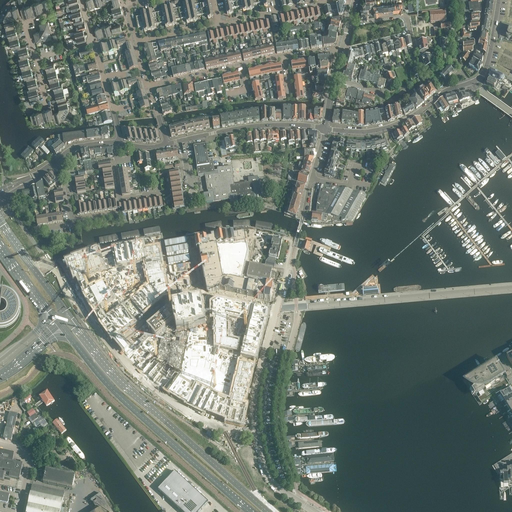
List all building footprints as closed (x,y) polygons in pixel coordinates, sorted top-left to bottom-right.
[(41,11),(42,14),(46,12),(46,10),(49,9),(46,0),(30,5),(31,6),(20,9),(23,20),(26,19),(25,17),(28,16),(31,15),(32,18),(34,17),(34,16),(36,15),(35,13),(38,12),(41,11)] [(89,8),(94,6),(92,0),(86,0),(89,8)] [(200,5),(201,10),(212,8),(209,0),(203,0),(205,4),(200,5)] [(257,0),(250,0),(236,3),(237,8),(242,7),(243,11),(254,9),(253,5),(258,4),(257,0)] [(279,0),(282,8),(287,7),(285,0),(279,0)] [(396,0),(398,11),(400,11),(400,12),(402,11),(402,10),(403,10),(402,8),(404,8),(402,0),(396,0)] [(486,0),(485,16),(489,17),(489,13),(492,13),(493,1),(494,1),(494,0),(486,0)] [(66,6),(66,7),(68,12),(72,11),(80,8),(78,2),(66,6)] [(184,8),(178,9),(180,14),(201,10),(200,5),(195,6),(194,2),(183,4),(184,8)] [(236,3),(225,5),(227,14),(233,13),(232,9),(237,8),(236,3)] [(336,5),(339,16),(340,19),(342,18),(342,17),(346,5),(344,3),(336,5)] [(471,5),(464,6),(463,6),(465,16),(481,13),(481,10),(480,3),(471,5)] [(162,12),(157,13),(158,19),(180,14),(178,9),(173,10),(173,6),(162,9),(162,12)] [(18,48),(20,58),(21,58),(30,55),(32,55),(31,52),(29,53),(28,50),(27,47),(29,47),(29,44),(23,46),(22,44),(20,44),(19,41),(18,38),(21,38),(19,33),(17,34),(16,31),(15,28),(18,27),(16,23),(14,23),(13,21),(13,20),(15,18),(18,17),(18,19),(21,19),(18,7),(9,10),(3,19),(12,49),(18,48)] [(212,8),(201,10),(202,16),(207,15),(208,18),(213,17),(212,8)] [(180,14),(181,20),(186,19),(187,23),(198,20),(197,17),(202,16),(201,10),(180,14)] [(69,17),(70,19),(82,16),(80,11),(72,13),(73,16),(69,17)] [(136,18),(137,23),(158,19),(157,13),(152,14),(151,11),(140,13),(141,17),(136,18)] [(369,12),(360,13),(359,14),(360,16),(358,17),(359,19),(360,19),(360,20),(368,18),(368,15),(374,14),(373,11),(369,12)] [(429,13),(430,24),(447,23),(446,12),(429,13)] [(180,14),(158,19),(159,24),(165,23),(165,27),(176,25),(176,21),(181,20),(180,14)] [(485,16),(482,30),(488,32),(491,17),(489,17),(485,16)] [(270,19),(273,33),(276,32),(275,27),(278,26),(276,17),(270,19)] [(158,19),(137,23),(138,29),(143,28),(144,31),(155,29),(154,25),(159,24),(158,19)] [(37,24),(37,25),(38,26),(40,26),(41,28),(41,29),(39,31),(36,32),(36,30),(31,31),(32,36),(34,35),(36,42),(41,40),(42,40),(45,39),(48,34),(48,35),(48,34),(51,30),(50,26),(49,26),(48,22),(49,22),(49,20),(48,21),(37,24)] [(511,25),(501,22),(499,39),(511,42),(511,25)] [(76,25),(77,31),(86,29),(84,23),(76,25)] [(122,24),(112,27),(113,33),(122,30),(121,27),(123,26),(122,24)] [(443,36),(443,38),(445,38),(452,37),(450,29),(444,30),(445,36),(443,36)] [(77,42),(86,40),(83,30),(74,32),(75,35),(72,36),(73,40),(76,39),(77,42)] [(481,34),(479,41),(486,43),(488,35),(481,34)] [(328,39),(327,39),(328,37),(325,37),(325,38),(322,37),(322,40),(323,47),(334,46),(335,45),(336,41),(328,39)] [(410,37),(405,39),(407,47),(410,47),(411,54),(414,53),(410,37)] [(430,46),(428,38),(423,39),(423,41),(418,42),(419,47),(429,46),(430,46)] [(445,39),(437,40),(438,47),(436,48),(436,50),(446,49),(445,39)] [(470,41),(463,42),(463,47),(473,46),(475,45),(474,39),(470,39),(470,41)] [(399,42),(401,51),(404,50),(405,56),(408,55),(407,51),(404,41),(403,41),(402,41),(401,40),(400,41),(399,42)] [(486,43),(479,41),(478,46),(477,49),(485,53),(486,53),(488,44),(486,43)] [(167,53),(165,42),(158,44),(161,52),(164,51),(165,54),(167,53)] [(393,54),(394,61),(397,60),(393,44),(390,44),(389,44),(388,44),(387,45),(389,54),(393,54)] [(379,53),(380,58),(383,57),(382,54),(380,45),(375,46),(377,54),(379,53)] [(144,52),(146,56),(159,52),(158,48),(157,48),(156,48),(144,52)] [(369,61),(371,60),(368,48),(367,48),(363,49),(365,57),(365,58),(368,57),(369,61)] [(498,63),(511,71),(511,52),(506,49),(498,63)] [(442,62),(445,61),(445,62),(441,63),(442,64),(442,65),(446,64),(447,64),(446,61),(447,61),(446,50),(437,51),(438,55),(441,54),(441,62),(442,62)] [(353,52),(352,52),(354,60),(357,60),(358,64),(357,65),(357,67),(361,66),(362,66),(360,64),(361,64),(357,51),(356,51),(355,51),(353,51),(353,52)] [(146,56),(147,60),(160,57),(160,55),(159,52),(146,56)] [(346,65),(346,66),(354,69),(355,65),(354,60),(352,52),(351,52),(349,52),(349,54),(347,63),(346,63),(346,65)] [(427,54),(428,56),(421,58),(421,59),(422,59),(423,63),(433,60),(433,59),(431,55),(430,53),(427,54)] [(463,53),(460,57),(460,61),(462,59),(465,62),(471,54),(464,53),(463,53)] [(473,58),(482,63),(483,58),(475,53),(473,58)] [(19,58),(20,64),(29,61),(28,58),(30,58),(30,55),(21,58),(20,58),(19,58)] [(147,60),(148,65),(163,61),(162,56),(160,57),(147,60)] [(187,56),(187,57),(188,61),(191,73),(192,73),(195,72),(194,64),(191,65),(190,60),(189,56),(187,56)] [(320,62),(320,65),(331,63),(332,57),(331,56),(318,58),(318,63),(320,62)] [(180,58),(179,59),(179,63),(182,75),(184,75),(187,74),(185,66),(183,67),(182,62),(181,62),(180,58)] [(433,60),(423,63),(425,68),(431,66),(431,68),(434,67),(433,65),(436,64),(434,59),(433,59),(433,60)] [(469,66),(468,66),(468,67),(469,66),(472,68),(471,69),(472,69),(472,68),(475,70),(474,71),(475,71),(475,70),(478,72),(483,65),(473,59),(469,66)] [(148,65),(150,69),(164,65),(163,61),(148,65)] [(168,61),(168,62),(168,64),(169,66),(169,70),(171,77),(173,76),(173,77),(174,77),(175,77),(178,76),(176,68),(174,69),(173,64),(172,65),(171,61),(168,61)] [(43,69),(44,71),(55,68),(54,63),(45,65),(45,66),(46,68),(43,69)] [(331,63),(320,65),(320,69),(316,69),(317,73),(329,71),(331,63)] [(83,64),(73,67),(76,77),(77,77),(80,76),(79,73),(85,72),(83,64)] [(87,66),(88,72),(97,70),(97,69),(96,64),(87,66)] [(150,69),(151,73),(167,69),(166,64),(164,65),(150,69)] [(22,69),(23,74),(32,72),(32,71),(31,69),(33,68),(33,66),(22,69)] [(345,70),(345,72),(350,74),(350,73),(351,74),(353,75),(353,76),(357,77),(358,72),(354,71),(354,69),(346,66),(345,70)] [(448,67),(444,71),(450,76),(454,72),(448,67)] [(362,81),(363,82),(367,68),(365,68),(364,72),(361,72),(359,80),(362,81)] [(151,73),(152,78),(165,74),(165,72),(168,72),(167,69),(151,73)] [(371,84),(373,84),(377,71),(374,70),(373,75),(371,75),(368,83),(372,84),(371,84)] [(488,77),(501,84),(502,85),(505,79),(490,70),(489,75),(488,77)] [(78,81),(83,80),(99,75),(98,71),(91,73),(91,72),(89,73),(80,76),(77,77),(78,81)] [(450,76),(444,71),(440,75),(446,80),(450,76)] [(350,74),(345,72),(344,75),(343,78),(351,81),(356,82),(357,77),(353,76),(353,75),(351,74),(350,73),(350,74)] [(384,73),(388,83),(391,82),(392,83),(393,82),(393,81),(394,81),(393,79),(396,78),(394,72),(389,74),(388,72),(384,73)] [(46,79),(47,82),(58,79),(57,73),(48,76),(49,79),(46,79)] [(26,79),(28,84),(37,81),(36,79),(38,78),(38,75),(36,76),(26,79)] [(88,84),(101,81),(99,75),(83,80),(83,83),(87,82),(88,84)] [(132,88),(136,87),(135,85),(137,85),(137,84),(137,82),(136,79),(127,81),(130,90),(130,91),(133,91),(132,88)] [(487,84),(486,84),(494,88),(495,86),(497,87),(499,84),(489,79),(488,81),(487,81),(486,83),(487,84)] [(378,86),(377,88),(378,88),(378,89),(380,89),(381,89),(382,88),(384,88),(386,81),(380,80),(378,86)] [(100,82),(92,85),(90,85),(93,97),(102,94),(101,88),(102,88),(100,82)] [(51,89),(52,92),(63,88),(62,83),(60,84),(53,86),(54,89),(51,89)] [(429,83),(425,85),(432,95),(436,92),(429,83)] [(114,95),(119,93),(117,84),(112,86),(111,86),(109,86),(112,95),(114,95)] [(422,87),(423,88),(429,98),(432,95),(425,85),(422,87)] [(312,92),(313,94),(323,92),(324,86),(315,88),(316,91),(314,92),(314,87),(317,86),(315,86),(312,87),(313,92),(312,92)] [(27,90),(29,95),(38,92),(37,90),(39,89),(39,87),(29,89),(27,90)] [(56,96),(65,94),(69,93),(67,87),(63,88),(52,92),(52,94),(55,93),(56,96)] [(337,99),(336,102),(344,105),(345,99),(345,98),(344,98),(347,89),(342,88),(340,89),(338,97),(337,97),(337,98),(337,99)] [(429,98),(423,88),(417,92),(424,102),(429,98)] [(347,102),(350,102),(353,91),(348,89),(345,101),(347,101),(347,102)] [(353,91),(350,102),(352,103),(352,102),(354,103),(354,102),(355,102),(358,92),(353,91)] [(323,92),(313,94),(314,102),(317,102),(316,98),(322,98),(323,92)] [(362,102),(363,100),(365,94),(359,93),(356,102),(358,103),(359,101),(362,102)] [(456,94),(460,102),(459,103),(460,104),(468,100),(468,99),(469,98),(467,94),(464,95),(463,93),(456,94)] [(65,94),(56,96),(57,99),(52,100),(53,103),(66,99),(65,94)] [(365,94),(363,100),(362,104),(367,105),(367,104),(369,104),(370,102),(371,101),(374,102),(375,98),(372,97),(365,94)] [(410,98),(411,99),(409,101),(416,109),(424,103),(416,94),(414,96),(413,95),(410,98)] [(442,98),(438,101),(442,108),(444,112),(449,109),(442,98)] [(392,108),(395,119),(397,119),(401,118),(402,116),(400,107),(398,102),(395,104),(395,105),(392,106),(392,108)] [(403,107),(404,109),(402,110),(405,115),(414,110),(410,103),(403,107)] [(109,110),(107,104),(85,110),(87,116),(109,110)] [(59,109),(59,110),(67,115),(69,110),(68,106),(59,109)] [(174,107),(162,110),(163,111),(164,115),(172,113),(171,110),(175,109),(174,107)] [(282,108),(282,121),(286,121),(292,121),(292,108),(292,107),(283,107),(283,108),(282,108)] [(42,108),(40,109),(43,120),(48,119),(46,110),(43,111),(42,108)] [(53,108),(51,108),(53,117),(55,122),(60,121),(58,112),(55,113),(53,108)] [(392,108),(385,110),(386,113),(388,120),(388,122),(395,121),(392,108)] [(430,113),(432,111),(429,108),(428,110),(424,112),(422,113),(426,117),(427,116),(426,114),(425,112),(427,110),(428,111),(429,111),(430,113)] [(58,112),(60,121),(64,120),(67,115),(59,110),(58,112)] [(322,120),(323,111),(315,110),(314,114),(317,114),(317,116),(314,115),(314,121),(320,122),(322,120)] [(38,122),(35,113),(33,114),(32,111),(30,112),(33,123),(38,122)] [(252,111),(247,112),(249,123),(254,122),(259,122),(259,111),(252,111)] [(382,124),(381,122),(384,121),(388,120),(386,113),(380,115),(379,111),(364,113),(364,127),(382,124)] [(112,122),(109,112),(97,116),(97,118),(102,117),(103,121),(98,122),(99,125),(112,122)] [(247,112),(243,113),(238,113),(240,124),(249,123),(247,112)] [(333,123),(334,123),(341,124),(341,113),(334,112),(332,120),(332,122),(333,123)] [(238,113),(234,114),(229,115),(231,126),(240,124),(238,113)] [(342,124),(352,125),(353,114),(343,113),(342,124)] [(364,113),(354,113),(354,114),(353,114),(352,125),(364,127),(364,113)] [(229,115),(225,116),(220,116),(222,127),(231,126),(229,115)] [(425,126),(423,123),(420,117),(417,118),(416,118),(412,120),(416,128),(417,130),(422,128),(425,126)] [(208,119),(198,120),(200,131),(203,130),(203,126),(205,125),(206,129),(210,129),(208,119)] [(198,120),(189,122),(191,132),(193,132),(193,128),(195,127),(196,131),(200,131),(198,120)] [(405,124),(409,131),(416,128),(412,121),(405,124)] [(189,122),(179,125),(181,135),(185,134),(184,130),(186,129),(187,133),(191,132),(189,122)] [(179,125),(169,127),(171,137),(175,136),(174,132),(177,132),(178,136),(181,135),(179,125)] [(131,137),(132,137),(131,131),(131,129),(126,131),(125,129),(125,127),(121,128),(121,130),(123,137),(127,136),(128,140),(132,141),(131,137)] [(404,138),(405,140),(410,137),(410,136),(409,133),(409,134),(406,128),(403,129),(401,130),(401,131),(404,138)] [(109,130),(86,133),(87,140),(102,139),(104,139),(110,138),(109,130)] [(393,137),(391,138),(392,140),(394,142),(396,141),(396,140),(394,138),(396,138),(397,141),(399,142),(404,140),(403,138),(402,138),(400,131),(397,132),(396,132),(395,132),(395,133),(394,133),(394,134),(392,135),(393,137)] [(310,147),(315,147),(316,139),(317,133),(308,132),(309,143),(310,143),(311,143),(310,147)] [(63,135),(63,136),(64,144),(65,146),(67,144),(68,145),(75,142),(87,140),(86,133),(63,135)] [(45,143),(39,137),(31,145),(36,150),(45,143)] [(226,151),(231,150),(231,152),(234,151),(234,149),(235,149),(233,138),(232,137),(230,137),(229,139),(224,140),(226,151)] [(56,146),(52,149),(56,155),(65,148),(65,147),(63,144),(59,141),(55,145),(56,146)] [(203,177),(205,176),(213,175),(214,175),(218,174),(217,171),(214,171),(213,161),(212,158),(208,159),(206,144),(194,146),(198,175),(200,175),(200,177),(203,177)] [(48,154),(50,151),(44,145),(41,148),(48,154)] [(101,147),(94,148),(95,156),(102,155),(101,147)] [(84,162),(91,161),(90,158),(89,158),(88,149),(82,150),(81,150),(83,162),(84,162)] [(35,153),(32,150),(22,159),(26,162),(35,153)] [(75,154),(76,161),(80,161),(80,165),(83,165),(81,152),(75,154)] [(142,155),(145,170),(151,169),(149,154),(142,155)] [(91,161),(84,162),(86,175),(93,174),(92,171),(92,167),(91,161)] [(389,164),(380,181),(385,183),(393,166),(389,164)] [(205,176),(206,183),(206,184),(207,191),(208,191),(208,193),(203,194),(205,203),(222,201),(229,199),(230,203),(238,202),(238,203),(238,202),(246,201),(247,201),(254,200),(255,203),(263,202),(260,186),(259,186),(258,177),(248,178),(248,183),(234,185),(233,175),(234,175),(232,166),(225,168),(225,167),(224,167),(224,168),(217,169),(217,171),(218,174),(214,175),(213,175),(205,176)] [(289,173),(288,180),(306,186),(308,177),(298,174),(289,173)] [(51,179),(50,180),(54,185),(58,182),(52,174),(49,176),(51,179)] [(54,185),(50,180),(50,181),(47,178),(44,180),(50,188),(54,185)] [(38,199),(43,198),(46,198),(43,181),(42,181),(36,186),(38,199)] [(297,187),(296,190),(303,193),(305,187),(295,183),(294,186),(297,187)] [(32,200),(38,199),(36,186),(35,185),(29,188),(30,192),(29,192),(29,191),(22,192),(23,196),(30,195),(30,197),(31,196),(32,200)] [(317,213),(316,214),(322,215),(334,217),(333,222),(339,222),(353,221),(360,208),(363,202),(367,194),(345,189),(321,185),(318,198),(318,199),(317,206),(317,213)] [(51,197),(52,199),(64,197),(62,189),(57,190),(57,192),(54,193),(55,196),(51,197)] [(295,193),(294,196),(302,198),(303,193),(296,190),(293,189),(292,192),(295,193)] [(293,199),(292,202),(300,204),(302,198),(294,196),(291,195),(290,198),(293,199)] [(113,198),(111,198),(113,210),(120,209),(122,209),(122,213),(127,213),(126,201),(124,201),(124,204),(120,205),(117,205),(116,200),(113,201),(113,198)] [(291,205),(290,208),(298,210),(300,204),(292,202),(289,201),(288,204),(291,205)] [(184,202),(172,204),(173,209),(176,209),(176,211),(179,211),(179,209),(185,208),(184,202)] [(298,210),(290,208),(287,207),(287,210),(290,211),(289,214),(296,216),(298,210)] [(312,218),(311,222),(321,223),(321,222),(326,222),(333,222),(334,217),(322,215),(316,214),(313,214),(313,215),(312,217),(312,218)] [(207,238),(195,240),(197,250),(199,250),(207,291),(208,293),(220,290),(255,297),(255,296),(258,297),(257,299),(270,302),(274,288),(272,286),(261,283),(260,286),(224,278),(222,278),(217,248),(220,248),(220,247),(235,244),(235,246),(247,244),(245,234),(243,233),(234,235),(234,233),(223,235),(223,233),(211,235),(211,238),(207,238)] [(254,245),(261,246),(263,235),(256,234),(254,245)] [(273,237),(272,244),(281,246),(282,239),(273,237)] [(304,241),(301,249),(308,251),(310,243),(304,241)] [(79,259),(78,257),(73,259),(74,260),(68,263),(72,273),(71,273),(72,277),(73,276),(74,279),(77,278),(84,294),(92,310),(102,324),(101,325),(103,327),(103,328),(104,331),(105,330),(112,339),(134,323),(129,317),(135,313),(138,316),(143,313),(144,313),(162,299),(161,298),(168,297),(159,248),(145,250),(145,251),(144,251),(143,244),(114,249),(114,254),(100,260),(97,252),(79,259)] [(280,252),(272,251),(271,250),(269,259),(278,262),(278,259),(280,252)] [(249,268),(247,276),(270,282),(271,277),(274,277),(275,272),(268,270),(268,272),(249,268)] [(338,285),(313,287),(313,294),(339,291),(338,285)] [(0,331),(1,331),(7,330),(11,327),(15,323),(18,318),(19,313),(19,308),(18,302),(15,298),(11,294),(7,291),(1,290),(0,297),(0,331)] [(138,339),(123,353),(137,367),(138,367),(153,380),(153,381),(169,393),(170,392),(187,403),(187,404),(204,413),(205,411),(228,420),(227,422),(242,425),(243,421),(241,421),(242,419),(243,419),(245,412),(243,411),(244,409),(246,409),(246,405),(243,404),(244,401),(242,400),(242,398),(246,399),(247,393),(245,392),(245,390),(247,391),(249,385),(246,385),(247,382),(249,383),(251,377),(249,377),(249,375),(251,375),(253,369),(250,369),(251,367),(253,367),(253,366),(246,365),(247,358),(256,360),(257,354),(255,354),(255,351),(258,352),(259,346),(257,346),(257,343),(260,344),(261,338),(259,338),(259,336),(262,336),(263,330),(261,330),(261,328),(264,328),(267,312),(268,312),(255,309),(255,310),(218,302),(213,305),(214,318),(216,318),(216,347),(237,351),(239,343),(227,340),(227,317),(226,315),(247,320),(246,324),(250,325),(244,349),(242,349),(231,402),(231,403),(213,396),(213,394),(196,386),(194,388),(179,379),(181,376),(165,364),(163,367),(150,355),(152,353),(143,344),(150,337),(146,334),(139,340),(138,339)] [(168,312),(150,328),(157,336),(163,331),(162,329),(173,319),(174,319),(176,319),(177,325),(178,324),(178,329),(185,328),(185,329),(197,326),(204,324),(203,319),(204,319),(201,308),(200,303),(193,304),(193,303),(181,306),(174,307),(175,312),(169,314),(168,312)] [(192,360),(190,360),(191,368),(198,369),(198,368),(226,374),(229,363),(203,357),(203,336),(192,336),(192,358),(192,360)] [(467,381),(476,394),(478,393),(480,396),(477,397),(481,403),(481,402),(508,385),(508,384),(501,372),(501,371),(496,363),(496,364),(495,363),(467,381),(467,382),(467,381)] [(497,397),(498,397),(498,398),(499,397),(502,402),(501,402),(501,403),(511,395),(511,393),(508,387),(507,387),(508,387),(501,391),(503,394),(497,397)] [(48,390),(39,396),(46,407),(55,401),(48,390)] [(504,407),(504,408),(511,402),(511,395),(501,403),(504,401),(507,406),(504,407)] [(30,411),(28,412),(28,414),(33,422),(38,418),(32,409),(30,411)] [(7,440),(11,441),(17,414),(9,412),(4,439),(5,440),(7,440)] [(33,424),(36,428),(38,431),(41,429),(48,425),(44,420),(45,419),(44,417),(39,420),(33,424)] [(67,431),(57,419),(52,424),(62,436),(67,431)] [(85,459),(69,437),(64,440),(81,462),(85,459)] [(23,467),(22,467),(23,464),(13,462),(15,453),(0,450),(0,479),(3,480),(4,476),(19,479),(21,469),(22,470),(23,467)] [(66,468),(67,469),(69,472),(75,468),(73,465),(72,466),(72,465),(75,463),(72,458),(68,460),(66,462),(69,466),(66,468)] [(508,480),(507,468),(504,470),(504,473),(500,473),(501,487),(503,486),(503,484),(508,484),(508,488),(508,480)] [(46,469),(43,483),(73,489),(75,476),(46,469)] [(175,471),(158,489),(182,511),(199,511),(209,502),(175,471)] [(26,511),(60,511),(65,492),(32,485),(26,511)] [(0,502),(8,504),(10,496),(0,493),(0,502)] [(112,511),(101,494),(95,498),(97,501),(93,503),(97,511),(95,511),(112,511)]
